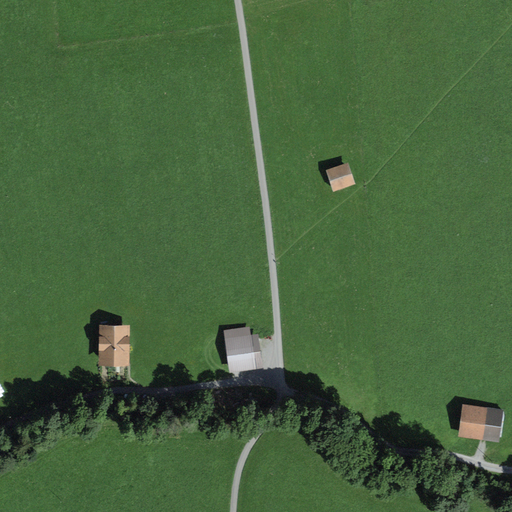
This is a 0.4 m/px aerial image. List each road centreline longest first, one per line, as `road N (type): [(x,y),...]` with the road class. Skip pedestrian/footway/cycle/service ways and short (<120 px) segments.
road 1 (residential): [(281,392),(238,0)]
road 2 (track): [(0,431),(100,392),(280,378)]
road 3 (track): [(511,470),(397,450),(333,406),(281,392)]
road 4 (residential): [(281,392),(238,468),(233,511)]
